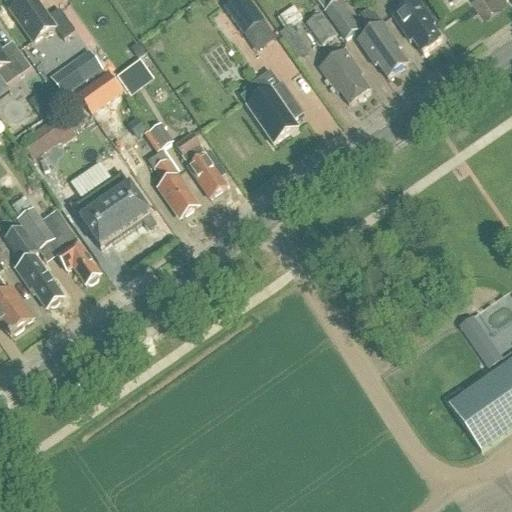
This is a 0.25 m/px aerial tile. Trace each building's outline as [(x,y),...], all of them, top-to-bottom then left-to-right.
[(245,0),(242,0),(224,13),(244,41),(264,27),(245,0)] [(327,0),(320,6),(328,16),(326,17),(348,45),(361,35),(339,6),(338,7),(332,0),(327,0)] [(393,22),(411,47),(413,46),(423,60),(443,46),(433,32),(435,30),(418,6),(419,5),(414,0),(395,0),(405,14),(393,22)] [(474,0),(485,15),(507,0),(474,0)] [(10,17),(33,50),(56,35),(64,47),(76,38),(60,16),(49,23),(33,1),(10,17)] [(295,10),(279,21),(286,31),(302,21),(295,10)] [(336,40),(321,19),(307,29),(323,50),(336,40)] [(359,48),(375,73),(377,72),(380,73),(389,85),(408,72),(400,59),(402,57),(384,31),(359,48)] [(2,56),(0,53),(0,82),(7,93),(32,75),(13,49),(2,56)] [(346,56),(320,74),(338,99),(340,97),(351,112),(371,97),(361,83),(364,81),(346,56)] [(91,58),(75,70),(52,86),(64,103),(87,86),(103,75),(91,58)] [(118,82),(132,101),(155,83),(141,65),(118,82)] [(267,141),(274,151),(299,134),(294,128),(304,121),(282,90),(258,107),(251,97),(241,103),(252,120),(267,141)] [(62,120),(47,130),(21,148),(33,166),(74,138),(62,120)] [(145,136),(158,153),(169,145),(157,127),(145,136)] [(191,172),(188,174),(211,206),(228,194),(215,177),(219,174),(209,160),(207,162),(193,142),(177,153),(191,172)] [(142,159),(147,169),(161,162),(156,152),(142,159)] [(168,209),(170,208),(182,225),(198,215),(189,201),(190,200),(168,168),(156,177),(165,190),(158,195),(168,209)] [(131,192),(121,178),(72,212),(82,226),(81,226),(102,255),(141,228),(147,237),(157,229),(131,192)] [(58,219),(42,229),(33,216),(30,219),(22,207),(12,213),(20,225),(19,227),(22,232),(40,258),(50,251),(58,262),(57,263),(67,279),(73,275),(86,293),(102,282),(89,264),(90,264),(79,248),(58,219)] [(23,269),(16,274),(32,297),(34,295),(49,316),(64,305),(35,262),(40,258),(22,232),(5,244),(23,269)] [(0,326),(13,344),(24,335),(25,332),(34,325),(12,295),(10,296),(0,282),(0,326)] [(511,368),(450,412),(482,458),(511,437),(511,368)]
